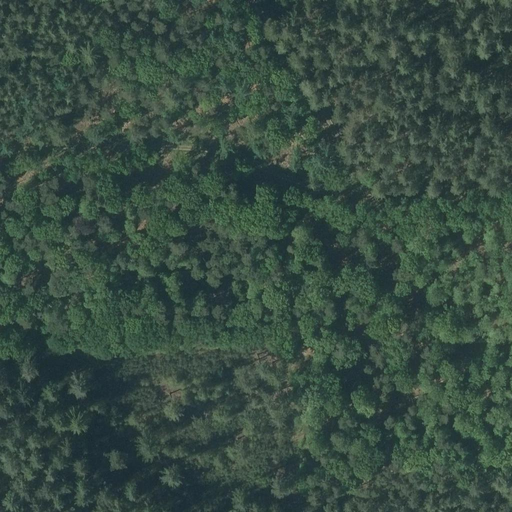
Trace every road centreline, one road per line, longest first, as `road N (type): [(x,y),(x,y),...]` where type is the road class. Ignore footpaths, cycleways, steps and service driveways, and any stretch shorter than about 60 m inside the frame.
road 1 (track): [(253,0),(381,196)]
road 2 (track): [(511,194),(381,196)]
